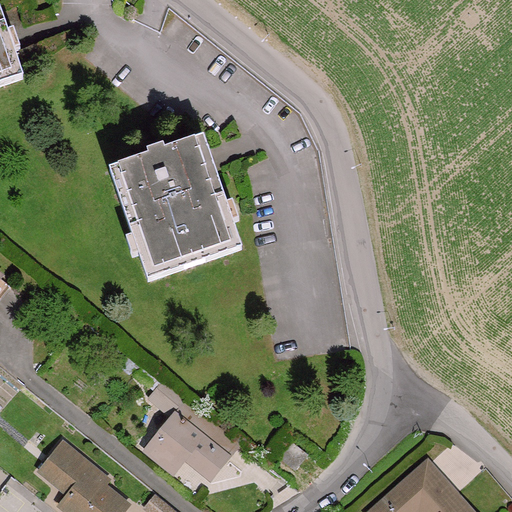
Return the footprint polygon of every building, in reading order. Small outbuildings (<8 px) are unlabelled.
[(0,0),(0,80),(28,71),(5,0),(0,0)] [(152,149),(153,154),(115,166),(150,276),(242,247),(244,246),(206,135),(170,147),(168,143),(152,149)] [(170,411),(182,396),(158,377),(146,392),(170,411)] [(218,425),(182,396),(170,411),(144,445),(168,465),(178,452),(204,472),(221,452),(206,440),(218,425)] [(206,440),(221,452),(232,436),(218,425),(206,440)] [(300,451),(283,438),(272,450),(289,464),(300,451)] [(88,473),(93,467),(64,444),(42,471),(71,494),(61,507),(67,511),(122,511),(128,504),(103,485),(88,473)] [(88,473),(103,485),(108,479),(93,467),(88,473)] [(466,511),(458,503),(454,506),(446,497),(450,493),(431,471),(426,474),(384,511),(466,511)]
